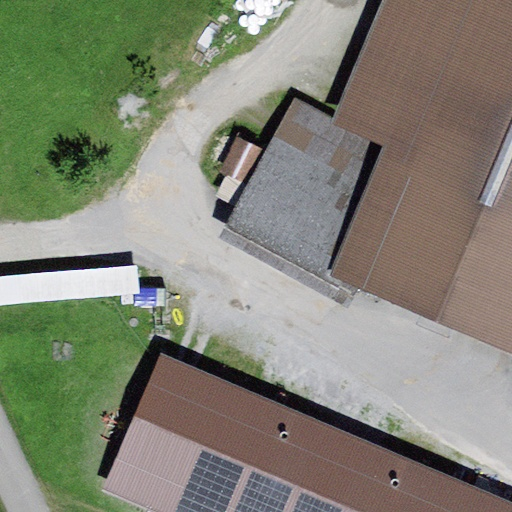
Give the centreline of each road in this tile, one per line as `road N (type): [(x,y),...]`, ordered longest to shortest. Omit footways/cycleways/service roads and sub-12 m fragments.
road 1 (track): [(511,462),(449,420),(325,314),(152,223)]
road 2 (track): [(344,0),(331,28),(282,67),(211,104),(172,164),(152,223)]
road 3 (track): [(152,223),(0,257)]
